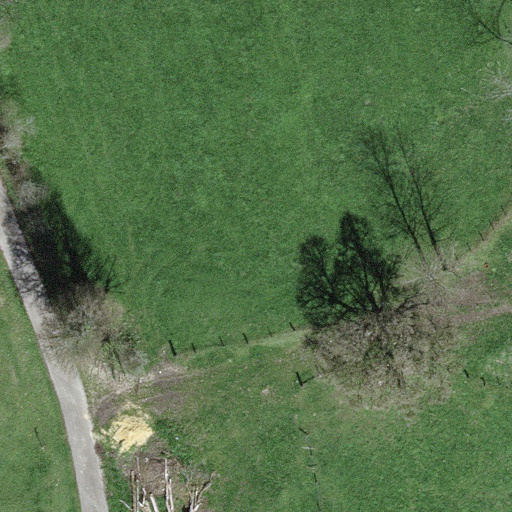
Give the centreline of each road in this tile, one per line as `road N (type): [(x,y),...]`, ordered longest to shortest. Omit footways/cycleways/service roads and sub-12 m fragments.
road 1 (track): [(77,404),(304,345),(511,303)]
road 2 (unclassified): [(0,200),(77,404),(97,511)]
